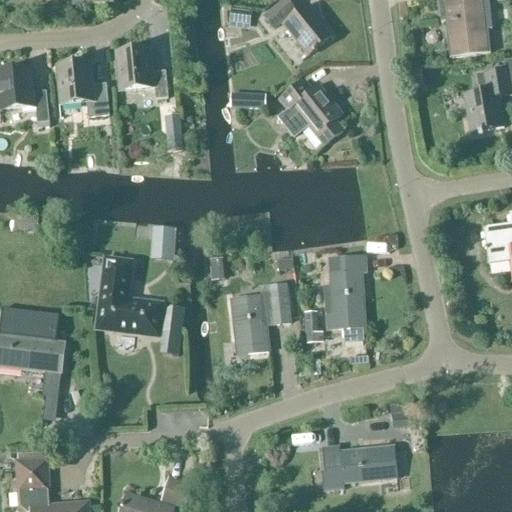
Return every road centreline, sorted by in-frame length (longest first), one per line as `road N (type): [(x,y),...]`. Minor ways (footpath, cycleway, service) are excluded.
road 1 (residential): [(235,511),(232,439),(443,368)]
road 2 (residential): [(412,205),(379,0)]
road 3 (residential): [(443,368),(412,205)]
road 4 (residential): [(0,46),(123,32),(149,0)]
